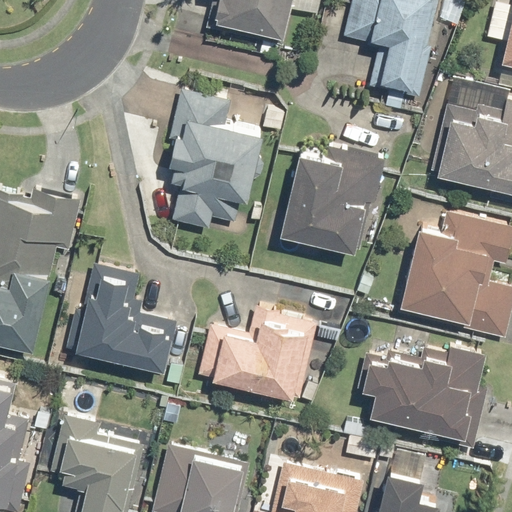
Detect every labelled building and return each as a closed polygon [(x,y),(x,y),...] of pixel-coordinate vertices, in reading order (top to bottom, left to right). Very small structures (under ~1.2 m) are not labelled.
[(208,0),(203,24),(281,42),(290,0),(208,0)] [(367,82),(417,94),(439,0),(347,0),(340,32),(376,40),(367,82)] [(511,0),(510,0),(509,0),(492,0),(485,32),(502,36),(495,65),(511,69),(511,0)] [(487,193),(511,198),(511,85),(453,70),(429,167),(490,182),(487,193)] [(230,95),(178,83),(161,159),(171,161),(167,176),(178,179),(170,214),(207,222),(209,212),(233,218),(238,196),(244,197),(260,128),(224,121),(230,95)] [(295,146),(275,229),(351,247),(364,196),(374,198),(384,155),(325,141),(323,152),(295,146)] [(68,246),(80,194),(30,183),(28,192),(0,185),(0,333),(33,341),(55,243),(68,246)] [(416,221),(394,307),(503,334),(511,298),(511,280),(489,275),(493,257),(504,259),(511,226),(511,221),(443,204),(437,226),(416,221)] [(72,302),(63,343),(164,366),(176,316),(132,306),(140,269),(91,257),(80,304),(72,302)] [(207,317),(195,370),(298,395),(318,314),(254,299),(247,327),(207,317)] [(422,432),(471,444),(487,381),(477,379),(485,349),(447,339),(445,347),(420,341),(418,352),(384,343),(382,351),(363,346),(354,383),(369,387),(364,410),(423,425),(422,432)] [(0,506),(5,508),(26,412),(0,406),(0,506)] [(95,417),(63,410),(50,462),(61,465),(57,481),(78,486),(71,511),(124,511),(140,446),(91,434),(95,417)] [(238,511),(251,458),(166,439),(150,508),(167,511),(238,511)] [(433,511),(437,496),(416,491),(426,451),(393,442),(387,466),(384,465),(372,511),(369,511),(368,511),(433,511)] [(355,511),(363,475),(280,456),(267,511),(355,511)]
